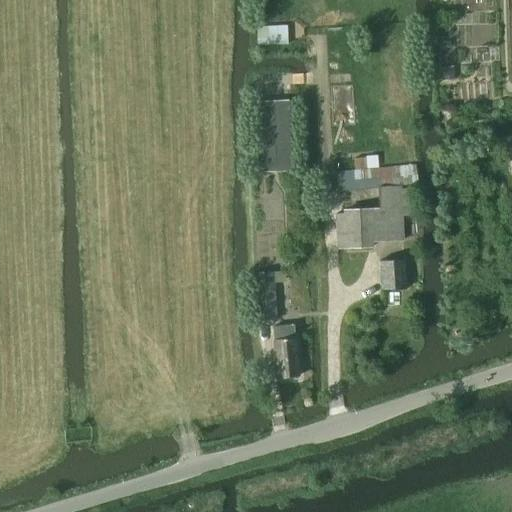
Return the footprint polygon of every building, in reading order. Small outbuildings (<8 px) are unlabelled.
[(287,45),(286,26),(256,27),(256,46),(287,45)] [(453,66),(440,68),(441,81),(454,80),(453,66)] [(292,171),(288,101),(253,103),(257,173),(292,171)] [(452,154),(439,154),(439,164),(452,164),(452,154)] [(378,188),(400,187),(417,185),(415,165),(336,172),(337,192),(378,188)] [(372,242),(403,241),(402,215),(414,215),(413,190),(400,190),(400,187),(378,188),(379,209),(342,211),(342,214),(334,214),(336,249),(372,247),(372,242)] [(404,260),(378,261),(380,291),(405,290),(404,260)] [(276,320),(273,272),(252,273),(255,322),(276,320)] [(277,378),(297,376),(292,325),(272,327),(277,378)]
